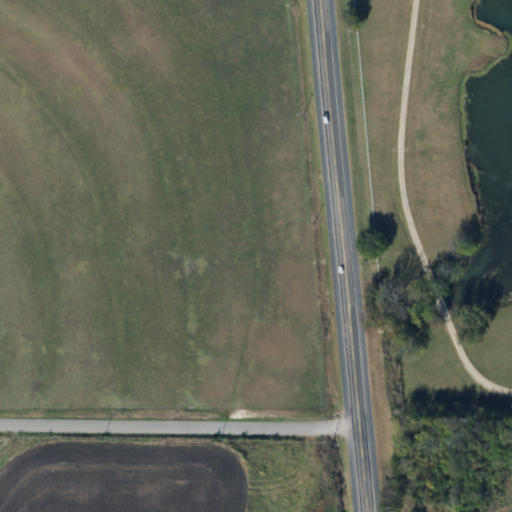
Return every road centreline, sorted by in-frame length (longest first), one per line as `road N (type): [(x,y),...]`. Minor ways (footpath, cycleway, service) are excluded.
road 1 (primary): [(370,511),(318,0)]
road 2 (residential): [(0,425),(362,422)]
